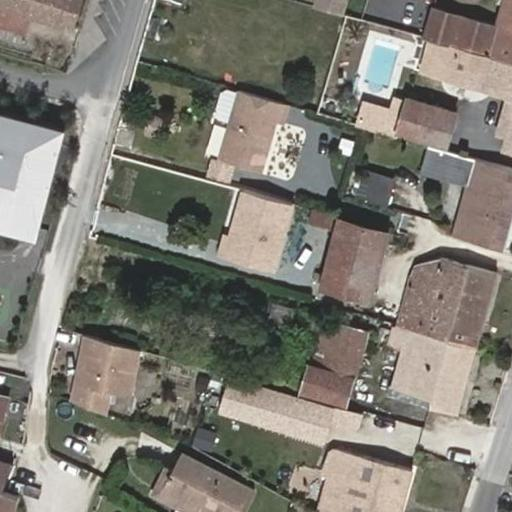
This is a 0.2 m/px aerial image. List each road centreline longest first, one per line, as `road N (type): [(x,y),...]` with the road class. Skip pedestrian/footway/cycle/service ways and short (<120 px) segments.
road 1 (residential): [(0,74),(50,87),(91,83),(119,60),(134,0)]
road 2 (unknown): [(495,474),(355,433)]
